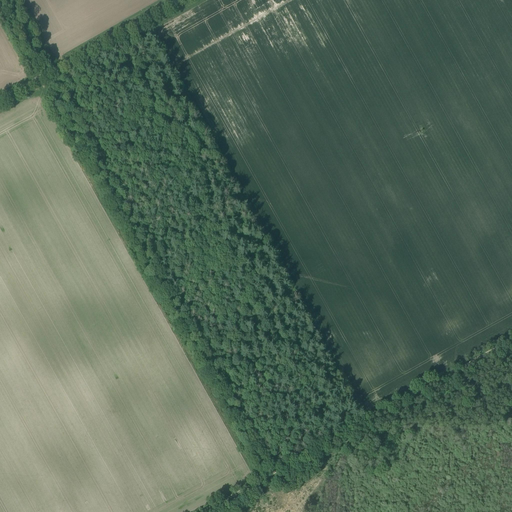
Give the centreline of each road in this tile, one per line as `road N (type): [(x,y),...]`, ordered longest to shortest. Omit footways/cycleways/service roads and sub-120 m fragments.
road 1 (track): [(511,336),(259,477)]
road 2 (unclassified): [(170,0),(35,75)]
